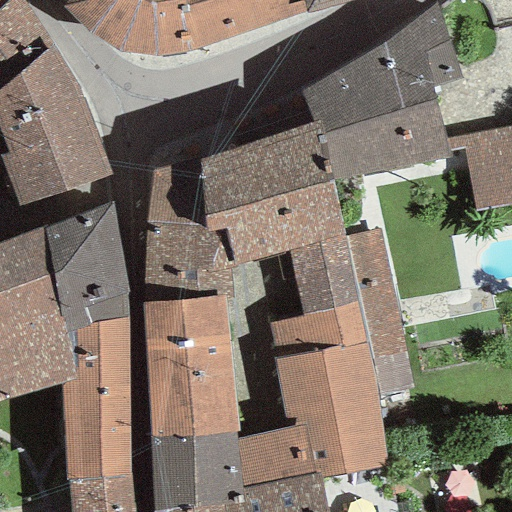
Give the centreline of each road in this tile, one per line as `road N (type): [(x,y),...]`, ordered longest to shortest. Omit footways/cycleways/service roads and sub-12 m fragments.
road 1 (residential): [(139,511),(129,104)]
road 2 (tertiary): [(415,0),(253,86),(175,106),(129,104)]
road 3 (tertiary): [(129,104),(78,60),(35,0)]
